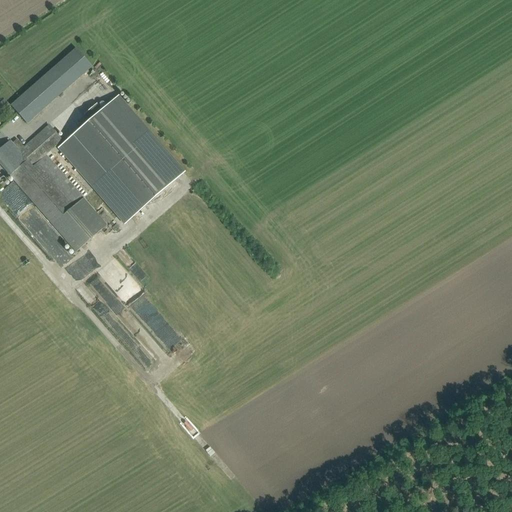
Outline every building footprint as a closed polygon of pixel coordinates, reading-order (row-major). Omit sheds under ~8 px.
[(12,106),(28,124),(43,110),(27,92),(12,106)] [(89,121),(58,148),(125,225),(185,172),(119,95),(102,110),(97,104),(84,115),(89,121)] [(5,100),(0,103),(0,104),(5,110),(10,106),(5,100)] [(24,147),(19,151),(27,161),(33,167),(46,156),(63,141),(56,133),(49,125),(24,147)] [(10,140),(0,148),(0,163),(10,175),(27,161),(19,151),(10,140)] [(27,161),(10,175),(53,224),(83,199),(46,156),(33,167),(27,161)] [(0,195),(13,209),(26,197),(12,182),(0,193),(0,195)] [(83,199),(53,224),(76,251),(106,225),(83,199)] [(142,238),(142,240),(142,241),(142,242),(142,243),(143,244),(143,245),(144,246),(144,247),(145,248),(146,249),(147,250),(148,251),(149,251),(151,252),(152,252),(153,253),(154,253),(155,253),(157,253),(159,252),(160,252),(161,252),(163,251),(164,250),(165,249),(165,248),(166,247),(167,246),(167,245),(168,244),(168,243),(168,242),(168,241),(168,240),(168,238),(168,237),(168,236),(168,235),(167,234),(167,233),(166,232),(165,231),(165,230),(164,229),(163,229),(162,228),(160,227),(159,227),(157,227),(156,226),(155,226),(154,226),(153,227),(151,227),(150,228),(148,228),(148,229),(147,229),(146,230),(145,231),(144,232),(144,233),(143,234),(143,235),(142,236),(142,237),(142,238)]
